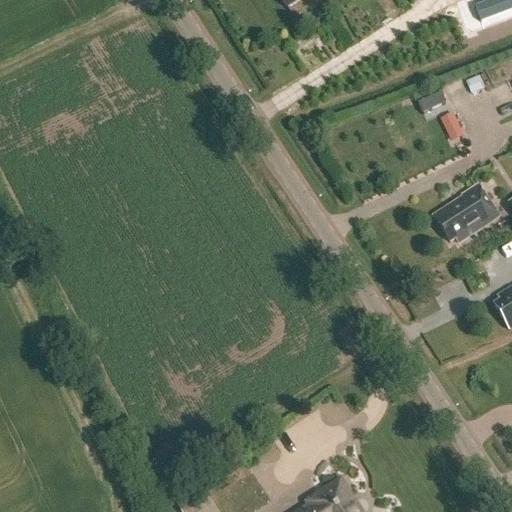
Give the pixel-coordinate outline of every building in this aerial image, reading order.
[(280,0),(288,10),(303,0),(325,0),(326,1),(327,0),(280,0)] [(484,90),(479,78),(465,85),(471,97),(484,90)] [(446,106),(441,96),(417,106),(422,117),(446,106)] [(452,116),(440,122),(445,134),(458,127),(452,116)] [(499,219),(478,188),(462,198),(463,199),(433,219),(450,245),(456,241),(459,245),(499,219)] [(511,289),(497,299),(501,304),(495,308),(509,332),(511,330),(511,289)] [(355,511),(354,510),(351,511),(335,488),(310,505),(312,508),(305,511),(355,511)] [(175,505),(179,511),(204,511),(211,509),(200,490),(175,505)]
